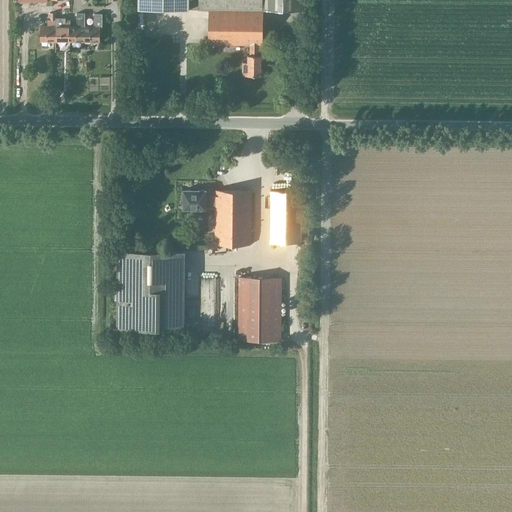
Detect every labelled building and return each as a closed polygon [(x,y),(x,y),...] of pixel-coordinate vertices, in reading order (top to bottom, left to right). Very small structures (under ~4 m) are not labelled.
[(304,0),(137,0),(138,8),(209,9),(209,44),(250,45),(250,55),(248,55),(248,62),(243,62),(242,75),(260,75),(261,53),(264,53),(264,47),(262,45),(262,9),(304,10),(304,0)] [(55,41),(55,26),(55,18),(55,13),(50,13),(50,20),(47,20),(47,26),(41,26),(40,41),(55,41)] [(84,42),(84,27),(84,13),(76,13),(76,26),(70,26),(70,42),(84,42)] [(84,42),(98,42),(99,42),(99,27),(102,27),(102,14),(94,14),(94,27),(84,27),(84,42)] [(70,42),(70,26),(70,20),(66,20),(66,18),(55,18),(55,26),(55,41),(70,42)] [(215,207),(215,204),(215,193),(215,192),(205,192),(205,190),(184,190),(184,192),(182,192),(182,199),(184,199),(184,208),(205,208),(205,207),(215,207)] [(251,243),(251,190),(215,190),(215,192),(215,193),(215,204),(215,207),(215,243),(251,243)] [(271,190),(270,242),(301,242),(301,190),(271,190)] [(119,249),(119,327),(181,328),(182,250),(119,249)] [(239,277),(238,339),(281,339),(282,277),(239,277)]
